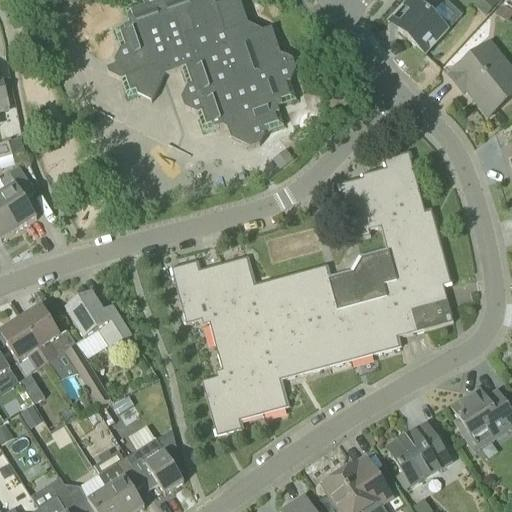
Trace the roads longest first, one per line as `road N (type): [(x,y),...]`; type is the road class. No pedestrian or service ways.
road 1 (residential): [(216,511),(481,338),(495,310),(495,268),(467,176),(443,131),(401,92)]
road 2 (residential): [(401,92),(335,157),(273,200),(0,287)]
